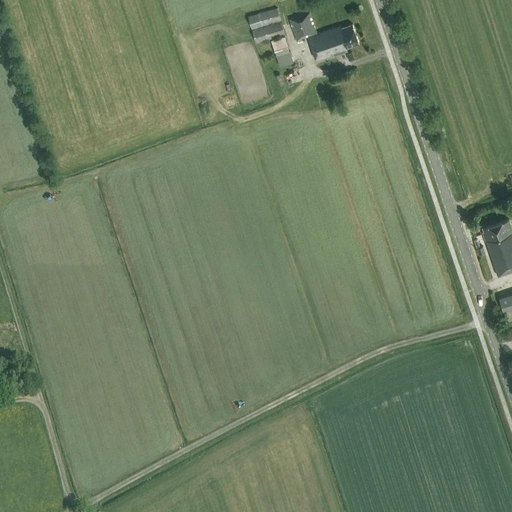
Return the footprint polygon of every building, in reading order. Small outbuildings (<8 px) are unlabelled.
[(277,7),(248,16),(252,28),(281,20),(277,7)] [(309,35),(317,60),(347,50),(346,47),(359,43),(353,23),(341,27),(340,24),(336,26),(317,34),(309,12),(290,18),(297,39),(309,35)] [(281,21),(253,29),(256,42),(285,34),(281,21)] [(294,61),(290,50),(277,55),(281,66),(294,61)] [(482,232),(498,276),(511,270),(511,226),(509,218),(483,227),(484,231),(482,232)] [(511,292),(499,297),(507,320),(511,318),(511,292)]
